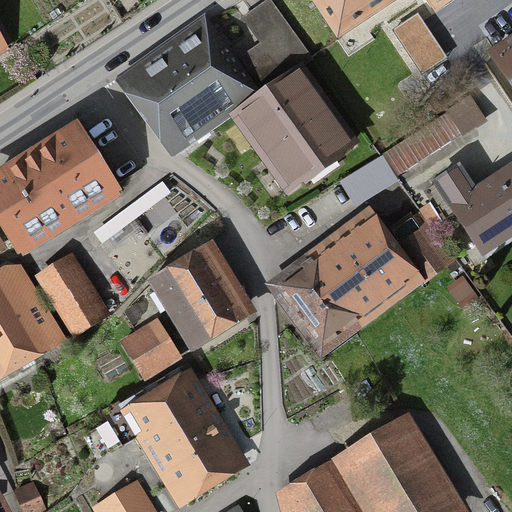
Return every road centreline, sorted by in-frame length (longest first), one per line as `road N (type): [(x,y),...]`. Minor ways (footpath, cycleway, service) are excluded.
road 1 (residential): [(96,70),(146,146),(212,190),(244,236),(264,317),(272,414),(258,484),(269,511)]
road 2 (tertiary): [(199,0),(96,70)]
